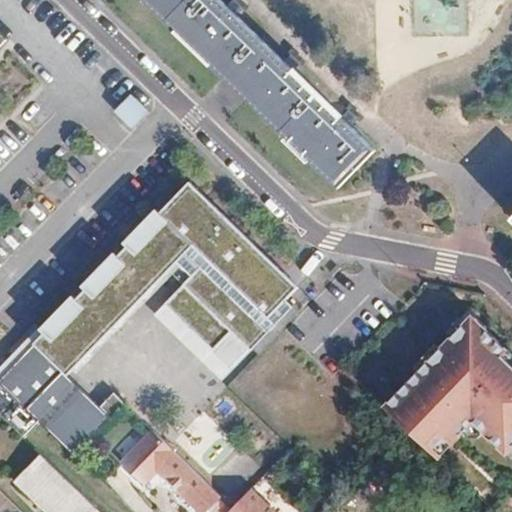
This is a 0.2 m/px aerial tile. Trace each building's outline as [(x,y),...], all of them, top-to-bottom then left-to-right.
[(142,0),(340,189),(377,150),(344,118),(305,81),(254,32),(220,0),(142,0)] [(116,111),(134,128),(152,110),(134,92),(116,111)] [(289,269),(189,174),(35,339),(0,373),(0,400),(2,398),(10,389),(76,456),(124,412),(81,369),(176,276),(186,280),(154,312),(222,384),(278,325),(297,305),(290,298),(303,283),(289,269)] [(511,342),(480,312),(380,408),(425,442),(454,413),(488,440),(511,415),(511,342)] [(197,511),(201,511),(218,497),(151,430),(118,463),(139,484),(154,470),(197,511)] [(95,511),(99,509),(41,453),(15,480),(48,511),(95,511)] [(275,511),(252,488),(231,509),(227,511),(275,511)]
